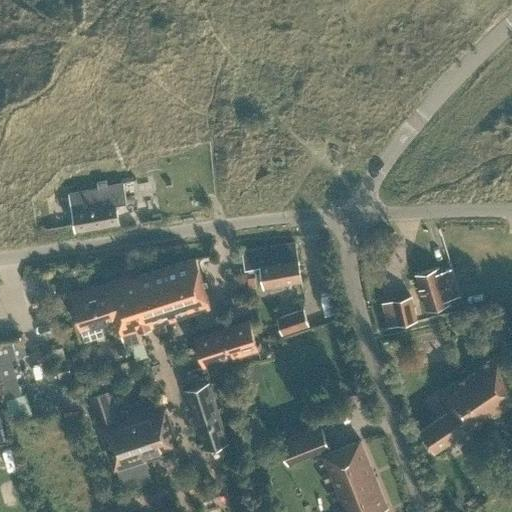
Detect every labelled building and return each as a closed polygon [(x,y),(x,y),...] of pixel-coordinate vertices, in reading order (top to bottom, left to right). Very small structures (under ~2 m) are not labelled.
[(70,192),(77,227),(119,219),(116,202),(126,200),(123,182),(108,185),(107,180),(98,182),(99,186),(70,192)] [(302,279),(295,241),(243,250),(246,266),(261,264),(264,285),(302,279)] [(143,340),(139,329),(159,323),(161,329),(168,327),(166,321),(212,306),(196,256),(129,277),(128,273),(70,291),(84,339),(105,332),(101,320),(117,316),(126,345),(143,340)] [(451,267),(440,271),(438,266),(416,273),(427,309),(450,302),(448,298),(460,294),(451,267)] [(46,279),(38,282),(41,295),(50,292),(46,279)] [(384,302),(389,325),(416,319),(411,295),(384,302)] [(511,303),(492,308),(496,327),(511,323),(511,303)] [(304,308),(277,317),(282,332),(309,323),(304,308)] [(204,365),(258,348),(249,319),(195,335),(204,365)] [(446,332),(416,339),(421,362),(434,359),(435,362),(452,358),(446,332)] [(22,337),(0,343),(0,380),(11,417),(32,411),(26,393),(22,394),(11,358),(27,354),(22,337)] [(449,413),(420,431),(425,437),(434,452),(463,433),(466,437),(475,431),(476,432),(484,428),(482,425),(511,403),(511,377),(498,353),(459,379),(456,381),(440,392),(438,394),(449,413)] [(67,361),(56,364),(59,377),(71,374),(67,361)] [(227,439),(208,381),(186,388),(205,447),(227,439)] [(117,416),(108,389),(89,395),(98,423),(117,416)] [(102,428),(114,465),(143,456),(144,458),(162,452),(161,450),(176,446),(164,408),(149,412),(148,410),(116,421),(117,423),(102,428)] [(330,447),(322,427),(281,444),(288,463),(330,447)] [(379,511),(379,510),(387,506),(360,439),(323,454),(346,511),(379,511)] [(496,469),(487,455),(476,462),(485,476),(496,469)] [(198,478),(187,481),(191,493),(202,490),(198,478)]
